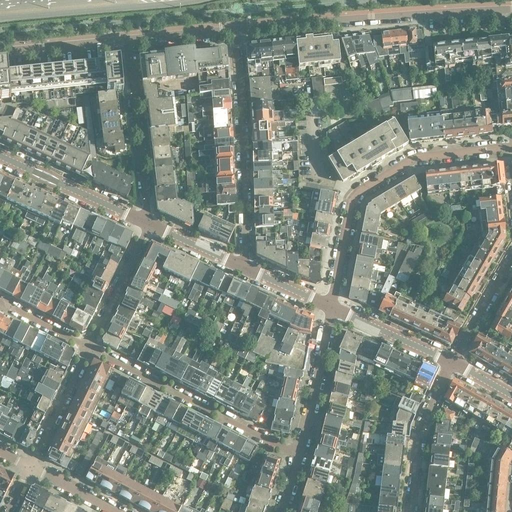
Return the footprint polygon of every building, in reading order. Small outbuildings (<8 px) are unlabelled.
[(415,29),(405,30),(407,47),(407,53),(422,51),(421,45),(423,45),(420,31),(416,31),(415,29)] [(405,30),(397,31),(399,48),(400,54),(402,53),(403,63),(408,63),(407,53),(407,47),(405,30)] [(397,31),(389,32),(391,53),(391,56),(396,55),(399,54),(400,54),(399,48),(397,31)] [(389,32),(381,33),(382,40),(373,42),(377,55),(391,53),(389,32)] [(368,35),(358,36),(365,55),(369,66),(377,62),(374,53),(368,35)] [(349,37),(360,66),(360,68),(364,66),(360,55),(365,55),(358,36),(349,37)] [(305,39),(295,40),(297,58),(298,68),(298,70),(304,70),(304,69),(305,69),(304,67),(318,66),(318,67),(319,68),(320,68),(330,67),(331,66),(331,64),(338,64),(338,63),(339,63),(337,44),(332,45),(331,37),(311,39),(311,38),(305,39)] [(349,37),(341,38),(340,38),(346,57),(349,63),(354,61),(356,67),(360,66),(349,37)] [(488,41),(490,58),(492,82),(496,81),(511,79),(511,44),(507,45),(507,39),(488,41)] [(295,41),(282,42),(284,59),(284,62),(287,81),(298,80),(297,60),(297,58),(295,40),(295,41)] [(488,41),(460,44),(462,61),(471,60),(472,66),(473,74),(482,73),(481,65),(482,65),(481,59),(490,58),(488,41)] [(282,42),(270,43),(272,63),(279,62),(280,69),(285,68),(284,62),(284,59),(282,42)] [(270,43),(258,44),(260,62),(266,61),(266,64),(272,63),(270,43)] [(246,48),(247,63),(254,62),(255,68),(260,67),(260,62),(258,44),(248,45),(246,48)] [(432,47),(433,64),(434,64),(443,63),(445,82),(450,81),(449,76),(454,76),(454,68),(453,62),(462,61),(460,44),(432,47)] [(141,76),(139,76),(139,83),(142,83),(142,85),(144,98),(141,98),(142,104),(145,104),(146,113),(143,113),(144,121),(147,121),(148,131),(167,128),(174,127),(171,99),(159,101),(158,99),(157,87),(150,86),(150,82),(155,81),(156,83),(161,82),(161,81),(176,79),(176,80),(188,79),(188,78),(195,77),(195,72),(227,68),(226,50),(223,48),(217,48),(217,45),(211,46),(212,49),(198,51),(198,47),(192,48),(193,51),(182,52),(182,49),(176,50),(176,53),(155,55),(155,52),(149,53),(150,56),(139,57),(141,76)] [(426,60),(426,63),(427,71),(434,70),(434,64),(433,64),(432,47),(426,48),(427,60),(426,60)] [(0,116),(1,117),(0,105),(0,99),(10,98),(11,105),(75,99),(75,95),(107,92),(107,93),(123,91),(122,79),(120,59),(103,60),(103,63),(8,73),(7,63),(0,63),(0,116)] [(269,78),(249,80),(250,104),(272,102),(280,101),(293,100),(292,89),(279,90),(279,82),(279,77),(269,78)] [(322,77),(311,79),(313,98),(324,97),(323,86),(322,80),(322,77)] [(341,78),(322,80),(323,86),(342,84),(341,78)] [(511,79),(496,81),(498,109),(495,109),(496,116),(511,114),(511,79)] [(211,87),(199,88),(200,94),(211,93),(229,91),(228,81),(211,82),(211,87)] [(450,87),(451,96),(464,94),(464,85),(450,87)] [(411,89),(400,90),(403,102),(412,101),(411,89)] [(403,102),(400,90),(390,91),(394,103),(403,102)] [(229,91),(211,93),(200,94),(200,99),(212,98),(212,102),(216,102),(216,101),(230,100),(229,91)] [(437,97),(436,91),(422,93),(422,100),(437,98),(437,97)] [(97,95),(100,116),(117,114),(115,93),(110,93),(97,95)] [(390,94),(378,99),(383,112),(396,109),(390,94)] [(96,158),(88,96),(82,97),(90,158),(96,158)] [(457,96),(449,97),(450,106),(458,105),(457,96)] [(368,116),(383,113),(377,99),(364,103),(368,116)] [(216,102),(216,106),(202,108),(202,113),(217,111),(217,112),(231,111),(231,110),(230,110),(230,100),(216,101),(216,102)] [(424,100),(416,101),(416,103),(399,104),(400,112),(417,110),(417,105),(424,104),(424,100)] [(272,102),(250,104),(251,116),(272,114),(273,112),(272,102)] [(11,119),(0,120),(0,139),(93,183),(86,131),(79,127),(78,128),(68,124),(68,125),(58,121),(57,122),(47,117),(47,119),(37,114),(36,116),(27,111),(26,112),(16,108),(11,119)] [(473,109),(473,114),(476,136),(477,136),(476,134),(490,133),(490,126),(491,126),(491,123),(490,123),(489,111),(480,112),(479,108),(473,109)] [(511,123),(511,114),(496,116),(495,109),(494,110),(489,110),(489,111),(490,123),(491,123),(491,126),(511,123)] [(272,114),(251,116),(251,124),(252,124),(252,125),(270,124),(272,124),(273,124),(279,123),(284,123),(286,123),(293,123),(296,114),(298,111),(297,110),(286,111),(273,112),(272,114)] [(217,112),(217,111),(202,113),(202,117),(213,116),(213,121),(231,119),(231,111),(217,112)] [(407,123),(409,143),(410,143),(411,144),(415,143),(415,142),(437,140),(438,141),(441,140),(442,139),(444,139),(442,119),(441,119),(440,112),(418,115),(418,121),(410,122),(410,123),(407,123)] [(117,114),(100,116),(102,136),(120,134),(117,114)] [(442,119),(444,139),(445,140),(448,140),(449,139),(471,136),(471,137),(475,137),(475,136),(476,136),(473,114),(440,118),(441,119),(442,119)] [(231,119),(213,121),(209,122),(209,127),(203,128),(203,132),(213,131),(213,130),(232,129),(231,119)] [(393,121),(372,134),(386,157),(398,150),(407,144),(393,121)] [(270,124),(252,125),(252,134),(270,133),(277,133),(277,127),(279,127),(279,123),(273,124),(272,124),(270,124)] [(167,128),(148,131),(150,150),(170,148),(167,128)] [(199,137),(213,136),(213,141),(214,141),(232,140),(231,130),(232,130),(232,129),(213,130),(213,131),(203,132),(199,132),(199,137)] [(270,133),(252,134),(252,144),(271,143),(280,142),(288,142),(288,138),(279,139),(279,133),(277,133),(270,133)] [(120,134),(102,136),(103,143),(104,143),(104,145),(107,145),(108,150),(114,149),(115,153),(124,152),(122,134),(120,134)] [(372,134),(350,147),(364,170),(386,157),(372,134)] [(232,140),(214,141),(214,145),(195,147),(195,152),(199,152),(215,150),(233,148),(232,140)] [(271,143),(252,144),(253,153),(267,153),(271,153),(281,153),(280,142),(271,143)] [(350,147),(328,160),(342,184),(364,170),(350,147)] [(170,148),(150,150),(153,170),(172,168),(170,148)] [(233,148),(215,150),(199,152),(199,156),(204,156),(215,155),(215,159),(233,158),(233,148)] [(267,153),(253,153),(253,164),(268,163),(282,162),(282,157),(282,153),(281,153),(271,153),(267,153)] [(233,158),(215,159),(215,164),(205,165),(205,170),(215,169),(234,167),(233,158)] [(268,163),(253,164),(253,173),(272,172),(272,167),(282,166),(282,162),(268,163)] [(493,166),(489,166),(492,187),(503,186),(502,185),(503,185),(501,165),(500,165),(500,164),(493,165),(493,166)] [(99,165),(91,166),(93,183),(126,198),(130,190),(128,189),(132,181),(122,176),(121,178),(109,172),(110,170),(99,165)] [(458,170),(457,170),(459,191),(492,187),(489,166),(488,166),(484,166),(484,167),(462,169),(458,169),(458,170)] [(234,167),(215,169),(205,170),(205,175),(216,174),(216,178),(234,176),(234,167)] [(172,168),(153,170),(155,190),(175,187),(174,187),(172,168)] [(426,174),(425,174),(427,194),(459,191),(457,170),(456,170),(456,169),(451,170),(451,171),(430,173),(430,172),(426,173),(426,174)] [(272,172),(253,173),(254,182),(272,181),(289,180),(289,175),(272,176),(272,172)] [(5,175),(0,185),(0,200),(4,202),(5,200),(15,180),(5,175)] [(234,176),(216,178),(216,187),(218,187),(218,186),(234,185),(234,177),(234,176)] [(414,178),(403,184),(410,196),(421,190),(420,189),(414,178)] [(15,180),(5,200),(6,201),(1,211),(5,212),(9,204),(16,207),(17,205),(26,185),(15,180)] [(272,181),(254,182),(254,191),(272,190),(272,186),(293,184),(293,180),(272,181)] [(318,192),(319,186),(299,182),(298,188),(318,192)] [(403,184),(393,190),(400,202),(410,196),(403,184)] [(26,185),(17,205),(12,216),(15,218),(20,209),(26,212),(27,210),(37,190),(26,185)] [(199,193),(216,192),(216,197),(221,197),(234,196),(234,185),(218,186),(218,187),(216,187),(199,189),(199,193)] [(306,200),(311,201),(318,203),(334,206),(335,202),(336,201),(337,198),(336,196),(336,195),(332,195),(333,188),(323,186),(319,186),(318,192),(320,192),(319,194),(319,199),(307,197),(306,200)] [(175,187),(155,190),(157,204),(176,201),(177,201),(175,187)] [(37,190),(27,210),(26,212),(24,218),(34,222),(38,215),(48,195),(37,190)] [(254,191),(254,200),(288,198),(288,194),(278,194),(278,190),(272,190),(254,191)] [(393,190),(382,196),(390,209),(400,202),(393,190)] [(48,195),(38,215),(34,222),(42,226),(45,221),(48,222),(49,220),(58,200),(48,195)] [(221,197),(216,197),(216,201),(206,202),(206,206),(216,205),(235,205),(234,196),(221,197)] [(382,196),(372,202),(380,215),(380,214),(390,209),(382,196)] [(254,200),(254,210),(263,209),(269,209),(273,209),(273,204),(292,203),(292,198),(254,200)] [(478,200),(482,234),(503,232),(503,227),(502,226),(499,205),(501,204),(500,201),(499,200),(499,198),(497,199),(497,198),(478,200)] [(58,200),(49,220),(49,221),(60,225),(69,205),(58,200)] [(176,201),(157,204),(157,210),(157,212),(159,213),(172,218),(192,227),(193,225),(192,207),(189,206),(189,205),(190,203),(184,200),(183,202),(182,202),(181,203),(177,201),(176,201)] [(312,212),(316,213),(332,216),(333,215),(334,212),(333,211),(334,206),(318,203),(311,201),(309,212),(312,212)] [(366,209),(364,220),(378,223),(380,215),(372,202),(372,203),(372,204),(368,206),(367,209),(366,209)] [(305,208),(292,203),(293,209),(305,212),(306,211),(305,209),(305,208)] [(69,205),(60,225),(60,226),(60,225),(71,230),(73,226),(80,210),(69,205)] [(450,213),(449,207),(449,206),(441,207),(442,214),(450,214),(450,213)] [(263,209),(254,210),(255,219),(292,217),(292,212),(273,213),(273,209),(269,209),(263,209)] [(80,210),(73,226),(77,228),(71,240),(76,242),(81,230),(89,214),(80,210)] [(315,218),(314,224),(330,227),(330,226),(331,226),(332,222),(331,221),(332,216),(316,213),(312,212),(311,217),(315,218)] [(89,214),(81,230),(76,242),(80,245),(87,232),(90,234),(97,218),(89,214)] [(207,235),(214,219),(204,214),(197,230),(207,235)] [(292,217),(255,219),(255,228),(258,228),(273,227),(273,222),(292,221),(292,217)] [(97,218),(90,234),(94,236),(88,251),(92,253),(99,238),(106,222),(97,218)] [(217,239),(224,223),(214,219),(207,235),(217,239)] [(364,220),(362,232),(376,235),(378,223),(364,220)] [(106,222),(99,238),(92,253),(96,255),(103,240),(107,242),(115,226),(106,222)] [(227,244),(234,228),(224,223),(217,239),(227,244)] [(314,224),(312,234),(328,237),(329,233),(330,232),(331,229),(330,228),(330,227),(314,224)] [(115,226),(107,242),(112,244),(108,252),(113,254),(116,246),(124,230),(115,226)] [(124,230),(116,246),(113,254),(109,261),(117,266),(121,258),(116,256),(121,248),(125,250),(133,234),(124,230)] [(482,235),(469,258),(487,268),(487,267),(488,268),(491,264),(490,263),(500,244),(501,245),(504,241),(503,240),(504,238),(503,232),(482,234),(482,235)] [(12,237),(5,233),(2,237),(10,241),(12,237)] [(310,246),(318,248),(318,247),(326,248),(326,247),(327,246),(328,243),(327,242),(328,237),(312,234),(301,233),(300,237),(311,239),(310,246)] [(27,237),(21,234),(19,239),(25,242),(27,237)] [(360,242),(359,246),(376,249),(378,239),(361,236),(361,237),(360,237),(359,241),(360,242)] [(20,241),(13,237),(10,241),(18,245),(20,241)] [(37,241),(29,237),(26,243),(34,247),(37,241)] [(266,239),(255,239),(255,257),(266,262),(266,242),(266,239)] [(28,245),(21,241),(18,246),(26,249),(28,245)] [(286,241),(276,241),(277,266),(287,271),(286,241)] [(40,242),(36,248),(47,254),(50,247),(40,242)] [(276,242),(266,242),(266,262),(277,266),(276,242)] [(151,243),(143,259),(153,264),(157,257),(161,247),(151,243)] [(357,256),(374,260),(376,249),(359,246),(358,250),(357,251),(357,255),(357,256)] [(424,247),(413,246),(396,279),(406,284),(424,247)] [(61,252),(50,247),(47,254),(58,259),(61,252)] [(64,247),(62,251),(70,255),(72,250),(64,247)] [(161,247),(157,257),(160,258),(160,259),(166,262),(171,252),(161,247)] [(309,258),(308,281),(315,284),(319,283),(320,264),(313,263),(313,248),(309,247),(309,263),(309,258)] [(72,250),(70,255),(78,259),(80,254),(72,250)] [(298,258),(298,276),(308,281),(309,258),(304,258),(304,251),(298,251),(298,253),(298,258)] [(166,262),(164,265),(169,267),(166,273),(170,275),(173,270),(180,256),(171,252),(166,262)] [(287,253),(287,271),(298,276),(298,258),(298,253),(287,253)] [(180,256),(173,270),(166,285),(170,287),(174,277),(175,277),(178,272),(182,273),(189,260),(180,256)] [(356,263),(355,267),(372,270),(383,272),(384,268),(377,267),(377,266),(373,265),(374,260),(357,256),(357,258),(356,258),(355,262),(356,263)] [(87,263),(96,267),(113,275),(117,266),(101,257),(98,264),(89,259),(87,263)] [(469,258),(452,287),(470,297),(471,297),(472,297),(474,293),(473,293),(484,273),(485,274),(487,270),(486,269),(487,268),(469,258)] [(0,264),(0,281),(4,273),(10,261),(6,259),(3,266),(0,264)] [(143,259),(139,268),(153,275),(158,277),(160,274),(155,271),(156,268),(155,267),(155,265),(153,264),(143,259)] [(189,260),(182,273),(187,276),(186,277),(183,284),(188,287),(191,280),(199,264),(189,260)] [(4,273),(0,281),(0,290),(4,292),(15,272),(11,270),(14,264),(10,261),(4,273)] [(94,271),(91,277),(93,278),(108,285),(113,275),(96,267),(87,263),(85,267),(94,271)] [(451,266),(446,263),(443,269),(448,272),(451,266)] [(199,264),(191,280),(196,282),(188,299),(193,301),(200,284),(208,268),(199,264)] [(372,270),(355,267),(354,272),(353,272),(353,276),(353,278),(370,281),(372,270)] [(15,272),(4,292),(13,297),(26,271),(26,270),(22,268),(19,274),(15,272)] [(139,268),(134,277),(148,284),(150,280),(160,284),(162,279),(153,275),(139,268)] [(208,268),(200,284),(193,301),(197,303),(204,286),(208,288),(216,272),(208,268)] [(84,274),(77,270),(74,276),(81,280),(84,274)] [(440,276),(445,279),(448,273),(443,270),(440,276)] [(26,271),(13,297),(21,301),(28,286),(24,284),(30,273),(26,271)] [(216,272),(208,288),(205,296),(214,300),(217,292),(225,276),(216,272)] [(217,292),(214,300),(213,301),(217,303),(222,294),(226,296),(234,280),(225,276),(217,292)] [(134,277),(130,286),(144,294),(147,289),(159,295),(161,290),(148,284),(134,277)] [(366,303),(359,302),(379,311),(385,296),(393,280),(388,277),(388,278),(380,294),(378,294),(372,292),(370,292),(369,301),(366,300),(366,303)] [(28,286),(21,301),(29,305),(36,290),(41,280),(38,278),(34,284),(30,282),(28,286)] [(89,287),(103,295),(108,285),(93,278),(89,287)] [(352,283),(351,288),(368,291),(370,281),(353,278),(352,279),(351,283),(352,283)] [(36,290),(29,305),(37,309),(47,290),(42,288),(45,282),(41,280),(36,290)] [(234,280),(226,296),(230,298),(227,305),(225,309),(229,311),(231,307),(235,299),(242,284),(234,280)] [(52,298),(45,313),(52,317),(60,302),(56,300),(63,287),(59,284),(55,294),(52,298)] [(243,303),(251,288),(242,284),(235,299),(228,312),(233,314),(239,301),(243,303)] [(130,286),(125,296),(140,303),(152,309),(153,305),(142,299),(144,294),(130,286)] [(86,307),(84,311),(93,315),(103,295),(89,287),(80,304),(86,307)] [(470,297),(452,287),(451,287),(447,294),(442,302),(447,305),(448,304),(461,312),(465,304),(469,297),(470,298),(470,297)] [(499,310),(497,314),(497,315),(497,316),(498,317),(511,325),(511,287),(510,291),(511,292),(500,311),(499,310)] [(260,292),(251,288),(243,303),(239,312),(244,314),(240,322),(244,324),(252,307),(260,292)] [(350,292),(349,297),(349,298),(349,299),(358,301),(359,302),(366,303),(366,300),(368,291),(351,288),(350,293),(350,292)] [(430,297),(432,293),(421,288),(419,292),(430,297)] [(47,290),(37,309),(45,313),(52,298),(55,294),(47,290)] [(60,302),(52,317),(61,321),(68,307),(71,300),(74,294),(71,292),(64,305),(60,302)] [(260,292),(252,307),(246,321),(250,323),(256,309),(261,311),(268,296),(260,292)] [(386,295),(379,311),(390,316),(397,300),(386,295)] [(125,296),(120,306),(135,313),(137,308),(146,312),(148,308),(140,303),(125,296)] [(161,296),(158,302),(160,303),(165,305),(166,306),(169,300),(161,296)] [(268,296),(261,311),(257,319),(261,321),(256,332),(260,335),(263,330),(276,300),(277,300),(268,296)] [(398,298),(397,300),(390,316),(390,317),(391,317),(391,318),(395,320),(395,319),(415,328),(415,329),(419,331),(419,330),(420,330),(428,312),(398,298)] [(170,299),(167,306),(176,310),(180,303),(170,299)] [(68,307),(61,321),(69,326),(76,311),(72,309),(75,302),(71,300),(68,307)] [(281,302),(276,300),(263,330),(269,333),(275,319),(279,321),(286,305),(285,303),(282,302),(281,302)] [(158,308),(156,311),(160,313),(162,310),(164,306),(165,305),(160,303),(158,308)] [(286,305),(279,321),(280,322),(277,326),(287,330),(289,326),(292,322),(297,310),(296,309),(296,308),(292,307),(291,307),(286,305)] [(120,306),(116,315),(130,322),(138,326),(140,322),(132,318),(135,313),(120,306)] [(165,306),(162,312),(172,317),(173,315),(175,311),(165,306)] [(297,310),(292,322),(290,326),(282,344),(292,349),(295,343),(298,335),(310,336),(314,318),(313,318),(312,316),(310,315),(307,315),(297,310)] [(76,311),(69,326),(81,332),(82,333),(85,331),(93,315),(84,311),(82,315),(76,311)] [(428,312),(420,330),(421,331),(421,332),(425,334),(426,333),(445,342),(445,343),(449,345),(450,344),(451,343),(452,342),(455,337),(464,318),(453,312),(449,321),(428,312)] [(194,317),(186,313),(183,319),(190,323),(194,317)] [(116,315),(111,324),(126,331),(128,327),(136,331),(138,326),(130,322),(116,315)] [(172,317),(170,322),(177,326),(179,323),(181,319),(173,315),(172,317)] [(5,316),(0,325),(0,334),(4,336),(13,320),(5,316)] [(202,324),(204,322),(195,317),(192,323),(199,327),(201,328),(202,324)] [(511,325),(498,317),(491,329),(504,337),(503,338),(508,341),(509,339),(511,334),(511,325)] [(13,320),(4,336),(0,343),(5,345),(9,338),(13,340),(21,324),(13,320)] [(21,324),(13,340),(17,343),(10,357),(14,359),(21,345),(30,328),(21,324)] [(111,324),(107,333),(130,345),(132,341),(123,337),(126,331),(111,324)] [(199,327),(197,331),(205,335),(206,333),(207,331),(201,328),(199,327)] [(30,328),(21,345),(14,359),(18,361),(25,347),(30,350),(39,333),(30,328)] [(215,336),(218,332),(210,328),(208,332),(215,336)] [(471,354),(471,355),(474,357),(475,356),(494,367),(493,368),(497,370),(498,370),(499,370),(509,352),(491,342),(494,336),(484,330),(480,336),(479,336),(473,346),(474,346),(470,352),(471,352),(470,354),(471,354)] [(338,350),(340,351),(340,350),(354,357),(362,339),(347,331),(338,350)] [(39,333),(30,350),(30,351),(35,354),(31,361),(35,363),(39,354),(48,338),(39,333)] [(107,333),(103,341),(104,344),(117,350),(119,345),(126,349),(129,344),(107,333)] [(210,344),(214,337),(206,333),(205,335),(203,340),(210,344)] [(228,335),(226,340),(234,344),(237,338),(228,335)] [(261,335),(255,348),(253,353),(266,359),(265,363),(302,370),(303,371),(308,348),(295,343),(292,349),(281,344),(261,335)] [(283,339),(274,335),(272,339),(281,343),(283,339)] [(154,351),(146,366),(154,370),(166,349),(166,347),(163,345),(166,339),(162,336),(160,339),(154,351)] [(139,359),(138,362),(146,366),(154,351),(160,339),(156,337),(154,341),(149,338),(142,351),(139,358),(139,359)] [(48,338),(39,354),(35,363),(39,365),(40,363),(44,357),(48,359),(57,342),(48,338)] [(241,340),(237,338),(234,345),(243,349),(245,344),(240,341),(241,340)] [(362,339),(354,357),(356,358),(368,364),(372,366),(373,363),(380,349),(381,347),(362,339)] [(171,359),(163,375),(171,379),(179,364),(176,362),(186,342),(181,340),(177,348),(171,359)] [(232,344),(224,340),(221,346),(229,350),(232,344)] [(57,342),(48,359),(58,364),(66,347),(57,342)] [(240,348),(232,344),(228,353),(236,357),(240,348)] [(243,349),(249,352),(253,353),(255,348),(246,344),(243,349)] [(166,349),(154,370),(163,375),(171,359),(177,348),(177,347),(173,345),(170,351),(166,349)] [(66,347),(58,364),(67,368),(74,354),(73,351),(66,347)] [(139,358),(142,351),(135,347),(132,352),(130,357),(138,362),(139,359),(139,358)] [(380,349),(373,363),(372,366),(392,375),(394,373),(401,357),(381,347),(380,349)] [(249,352),(241,348),(237,356),(245,359),(249,352)] [(337,356),(336,362),(354,367),(356,358),(354,357),(340,350),(340,351),(339,356),(337,356)] [(188,368),(180,384),(188,388),(196,373),(200,366),(196,364),(201,354),(197,352),(188,368)] [(257,356),(249,352),(247,356),(255,360),(257,356)] [(511,353),(509,352),(499,370),(500,371),(499,372),(503,374),(504,373),(511,377),(511,353)] [(179,364),(171,379),(180,384),(188,368),(192,361),(194,356),(190,354),(183,366),(179,364)] [(401,357),(394,373),(393,375),(413,384),(414,382),(422,366),(401,357)] [(25,359),(22,366),(28,369),(31,362),(25,359)] [(114,371),(95,362),(92,363),(89,370),(109,380),(114,371)] [(336,369),(335,373),(352,378),(354,367),(336,362),(335,368),(336,369)] [(196,373),(188,388),(196,392),(205,377),(209,368),(201,363),(200,366),(196,373)] [(43,378),(45,379),(58,386),(63,377),(50,370),(39,366),(37,370),(45,373),(43,378)] [(422,366),(414,382),(415,382),(409,393),(422,398),(427,388),(434,371),(422,366)] [(25,378),(41,387),(54,394),(58,386),(45,379),(45,380),(43,378),(41,382),(40,382),(27,375),(29,371),(21,367),(19,371),(17,375),(25,378)] [(53,372),(63,377),(65,372),(56,368),(53,372)] [(205,377),(196,392),(205,397),(212,383),(216,374),(213,373),(210,371),(211,369),(209,368),(205,377)] [(220,388),(213,401),(221,405),(229,390),(227,389),(235,372),(230,369),(225,379),(220,388)] [(269,376),(283,379),(299,383),(300,379),(302,378),(303,375),(302,374),(302,373),(299,372),(284,369),(283,374),(270,372),(269,374),(269,376)] [(109,380),(89,370),(84,379),(105,388),(109,380)] [(16,377),(8,372),(6,377),(14,381),(16,377)] [(0,386),(9,391),(13,383),(14,381),(4,376),(0,373),(0,386)] [(333,377),(332,383),(349,388),(352,378),(335,373),(334,377),(333,377)] [(212,383),(205,397),(213,401),(220,388),(225,379),(216,374),(212,383)] [(229,390),(221,405),(230,410),(238,394),(247,377),(243,375),(234,392),(229,390)] [(121,376),(118,382),(123,385),(126,379),(121,376)] [(238,394),(230,410),(238,414),(245,401),(249,393),(245,392),(251,379),(247,377),(238,394)] [(36,390),(34,394),(42,398),(50,403),(54,394),(41,387),(23,378),(20,382),(36,390)] [(105,388),(84,379),(80,387),(101,397),(105,388)] [(281,382),(280,389),(297,393),(297,392),(299,392),(299,389),(298,388),(299,383),(283,379),(282,382),(281,382)] [(121,395),(125,397),(119,409),(123,412),(130,400),(138,385),(128,380),(121,395)] [(445,400),(450,403),(472,416),(483,398),(483,397),(480,395),(480,396),(459,384),(460,383),(456,381),(455,382),(454,381),(449,389),(450,390),(449,390),(448,391),(449,391),(444,399),(445,400)] [(13,383),(9,391),(8,391),(27,401),(31,393),(13,383)] [(332,390),(331,394),(347,398),(349,388),(332,383),(330,390),(332,390)] [(138,385),(130,400),(124,412),(127,414),(134,402),(138,404),(146,389),(138,385)] [(245,401),(238,414),(247,419),(247,418),(255,403),(263,388),(259,386),(254,394),(252,393),(250,394),(249,393),(245,401)] [(101,397),(80,387),(76,396),(96,406),(101,397)] [(113,394),(118,396),(122,389),(116,387),(113,394)] [(146,389),(138,404),(143,407),(141,407),(136,418),(140,420),(146,408),(147,409),(155,393),(146,389)] [(279,397),(278,400),(295,403),(296,399),(297,398),(298,396),(297,394),(297,393),(280,389),(278,397),(279,397)] [(31,393),(27,401),(26,401),(33,405),(33,404),(38,407),(36,411),(44,415),(50,403),(42,398),(34,394),(31,393)] [(155,393),(147,409),(139,422),(143,425),(150,411),(155,413),(163,398),(155,393)] [(328,398),(327,405),(344,409),(347,398),(331,394),(330,398),(328,398)] [(419,405),(422,398),(411,394),(408,400),(419,405)] [(96,406),(76,396),(71,405),(92,415),(96,406)] [(163,398),(155,413),(159,415),(152,428),(156,430),(163,417),(171,402),(163,398)] [(483,398),(472,416),(501,433),(511,415),(511,414),(511,413),(507,411),(507,412),(488,401),(488,400),(484,398),(483,398)] [(397,409),(399,410),(415,417),(414,416),(418,407),(415,406),(415,405),(408,402),(402,399),(397,409)] [(277,402),(275,410),(292,414),(293,413),(294,412),(295,409),(294,408),(295,403),(278,400),(277,402)] [(171,402),(163,417),(156,430),(160,433),(167,419),(172,422),(180,406),(171,402)] [(247,418),(248,418),(252,420),(253,422),(255,423),(257,423),(258,423),(260,417),(262,413),(263,413),(266,408),(255,402),(255,403),(247,418)] [(7,405),(0,417),(0,434),(2,436),(10,420),(6,418),(11,407),(7,405)] [(71,405),(67,414),(88,424),(92,415),(71,405)] [(327,411),(326,415),(342,420),(344,409),(327,405),(325,411),(327,411)] [(109,406),(106,411),(111,414),(114,409),(109,406)] [(180,406),(172,422),(176,424),(168,439),(172,441),(180,426),(188,411),(180,406)] [(10,420),(2,436),(10,440),(18,424),(22,417),(25,410),(22,408),(14,422),(10,420)] [(25,410),(22,417),(26,419),(27,419),(32,411),(26,408),(25,410)] [(438,415),(451,421),(452,419),(455,414),(441,409),(440,409),(443,411),(441,416),(438,415)] [(274,417),(273,420),(290,424),(291,420),(293,419),(293,416),(292,415),(292,414),(275,410),(274,417)] [(393,416),(392,424),(394,424),(408,425),(411,426),(415,417),(399,410),(396,416),(393,416)] [(26,428),(18,444),(26,448),(28,447),(36,432),(39,425),(44,415),(35,411),(30,421),(27,428),(26,427),(26,428)] [(117,423),(121,415),(114,411),(110,420),(117,423)] [(188,411),(180,426),(172,441),(170,445),(174,447),(184,428),(188,430),(197,415),(188,411)] [(67,414),(63,423),(83,433),(88,424),(67,414)] [(452,419),(451,422),(455,424),(459,417),(455,414),(452,419)] [(511,414),(511,415),(501,433),(509,437),(509,438),(510,439),(505,448),(511,452),(511,414)] [(197,415),(188,430),(192,433),(185,446),(189,449),(196,435),(204,419),(197,415)] [(323,419),(322,426),(340,430),(341,424),(352,427),(353,422),(342,420),(326,415),(325,419),(323,419)] [(18,424),(10,440),(18,444),(26,428),(23,426),(26,419),(22,417),(18,424)] [(260,417),(258,423),(264,426),(267,419),(261,417),(260,417)] [(213,424),(204,419),(196,435),(190,448),(194,450),(201,437),(205,439),(213,424)] [(103,420),(100,426),(105,429),(108,423),(103,420)] [(272,423),(270,431),(281,434),(281,436),(287,437),(288,434),(289,433),(290,430),(289,429),(290,424),(273,420),(273,423),(272,423)] [(436,426),(434,436),(451,438),(452,433),(449,432),(450,422),(442,421),(441,425),(441,426),(436,426)] [(63,423),(59,432),(79,442),(83,433),(63,423)] [(213,424),(205,439),(210,441),(202,455),(206,456),(221,428),(213,424)] [(392,424),(391,436),(404,438),(409,439),(410,427),(408,427),(408,425),(394,424),(392,424)] [(321,432),(320,437),(337,441),(344,442),(345,437),(338,436),(340,430),(322,426),(320,432),(321,432)] [(230,432),(221,428),(213,443),(205,458),(210,461),(214,453),(218,455),(219,454),(222,447),(230,432)] [(59,432),(54,440),(75,450),(79,442),(59,432)] [(97,432),(93,439),(94,439),(98,442),(102,435),(97,432)] [(230,432),(222,447),(219,454),(223,456),(219,463),(223,465),(230,452),(238,437),(230,432)] [(121,437),(129,441),(131,437),(123,433),(121,437)] [(141,440),(133,435),(129,441),(138,446),(141,440)] [(386,435),(385,446),(403,448),(403,447),(404,447),(404,443),(404,438),(391,436),(386,435)] [(433,441),(432,446),(449,448),(451,439),(452,439),(452,438),(451,438),(434,436),(433,436),(433,437),(432,437),(432,440),(433,441)] [(118,440),(113,437),(110,442),(116,445),(118,440)] [(238,437),(230,452),(226,459),(230,461),(234,454),(239,457),(247,442),(247,441),(238,437)] [(316,446),(317,447),(334,452),(339,453),(340,447),(356,450),(357,446),(337,441),(320,437),(319,440),(318,440),(316,446)] [(471,447),(476,449),(479,440),(474,438),(471,447)] [(94,439),(89,447),(94,450),(98,442),(94,439)] [(54,440),(50,449),(70,459),(75,450),(54,440)] [(124,443),(118,440),(116,445),(121,448),(124,443)] [(247,442),(239,457),(238,457),(248,462),(249,463),(251,458),(251,457),(253,453),(254,453),(255,450),(256,448),(255,447),(255,446),(252,444),(251,445),(246,443),(247,442)] [(385,446),(384,456),(402,458),(402,454),(403,453),(404,450),(403,449),(403,448),(385,446)] [(431,456),(448,458),(449,448),(432,446),(431,451),(430,452),(430,455),(431,456)] [(89,447),(84,456),(89,459),(94,450),(89,447)] [(138,450),(132,447),(129,452),(135,455),(138,450)] [(314,457),(314,458),(331,463),(334,452),(317,447),(316,453),(315,453),(314,456),(314,457)] [(487,459),(490,461),(507,466),(511,457),(511,454),(498,447),(495,452),(491,450),(487,459)] [(50,449),(46,457),(47,459),(67,470),(72,460),(70,459),(50,449)] [(144,453),(138,450),(135,455),(141,458),(144,453)] [(173,457),(166,453),(163,458),(170,462),(173,457)] [(364,454),(358,453),(356,463),(363,464),(364,454)] [(157,459),(152,456),(149,461),(155,464),(157,459)] [(262,463),(261,466),(277,470),(278,467),(280,467),(281,464),(280,462),(281,459),(275,457),(274,459),(265,456),(264,458),(263,458),(261,463),(262,463)] [(384,456),(383,466),(401,469),(401,467),(402,467),(402,464),(401,463),(402,458),(384,456)] [(430,462),(429,467),(447,469),(448,458),(431,456),(431,457),(430,458),(429,461),(430,462)] [(312,468),(311,469),(328,474),(331,463),(314,458),(313,463),(312,464),(311,467),(312,468)] [(163,462),(157,459),(155,464),(160,467),(163,462)] [(490,461),(489,476),(506,478),(507,466),(490,461)] [(95,484),(104,467),(94,462),(85,479),(95,484)] [(190,466),(182,462),(179,467),(187,471),(190,466)] [(249,473),(253,464),(249,463),(244,471),(249,473)] [(363,464),(356,463),(355,473),(362,474),(363,464)] [(78,464),(74,473),(81,477),(85,468),(78,464)] [(177,469),(171,466),(168,471),(174,474),(177,469)] [(259,469),(257,476),(274,481),(275,480),(276,477),(275,476),(277,470),(261,466),(260,469),(259,469)] [(400,470),(401,469),(383,466),(381,477),(399,479),(400,474),(401,473),(401,470),(400,470)] [(105,489),(113,473),(104,467),(95,484),(105,489)] [(428,476),(428,477),(446,479),(447,469),(429,467),(429,472),(428,473),(428,476)] [(183,472),(177,469),(174,474),(180,477),(183,472)] [(308,479),(308,480),(325,486),(327,486),(330,475),(328,474),(311,469),(310,474),(308,475),(308,478),(308,479)] [(4,471),(0,479),(0,496),(3,498),(14,478),(13,476),(4,471)] [(238,480),(240,476),(231,471),(228,477),(238,480)] [(114,494),(123,478),(113,473),(105,489),(114,494)] [(189,474),(186,479),(192,483),(195,477),(189,474)] [(360,475),(355,474),(352,484),(358,485),(360,475)] [(255,483),(254,486),(270,491),(272,487),(273,486),(274,484),(273,482),(274,481),(257,476),(254,483),(255,483)] [(381,481),(380,487),(398,489),(398,488),(399,487),(400,484),(399,483),(399,479),(381,477),(377,476),(376,480),(381,481)] [(489,476),(488,488),(505,490),(506,478),(489,476)] [(428,483),(427,487),(445,489),(446,479),(428,477),(428,478),(427,479),(427,482),(428,483)] [(124,499),(133,483),(123,478),(114,494),(124,499)] [(232,479),(228,478),(223,487),(229,489),(232,479)] [(207,482),(200,479),(197,486),(203,489),(207,482)] [(307,480),(302,498),(319,505),(321,505),(327,486),(325,486),(308,480),(307,480)] [(133,483),(124,499),(134,504),(143,488),(133,483)] [(357,485),(352,484),(348,493),(354,494),(357,485)] [(21,508),(19,511),(30,511),(34,505),(41,491),(34,486),(31,488),(25,500),(21,508)] [(252,489),(250,496),(267,501),(267,500),(269,500),(270,497),(269,496),(270,491),(254,486),(253,489),(252,489)] [(380,487),(379,498),(397,500),(398,494),(399,491),(398,490),(398,489),(380,487)] [(426,497),(443,500),(445,489),(427,487),(426,492),(426,493),(425,496),(426,497)] [(143,488),(134,504),(143,510),(152,493),(143,488)] [(486,500),(504,501),(505,490),(488,488),(486,500)] [(234,491),(230,490),(226,499),(238,502),(239,500),(235,498),(235,496),(232,494),(234,491)] [(30,511),(42,511),(43,510),(50,495),(42,491),(41,491),(34,505),(30,511)] [(152,493),(143,510),(148,511),(154,511),(162,498),(152,493)] [(353,495),(348,494),(345,504),(350,504),(353,495)] [(43,510),(42,511),(53,511),(59,500),(50,495),(43,510)] [(248,503),(248,506),(263,511),(265,507),(267,506),(267,504),(266,502),(267,501),(250,496),(248,503)] [(339,497),(334,510),(338,511),(343,498),(339,497)] [(425,503),(425,508),(442,510),(443,500),(426,497),(426,498),(425,499),(424,502),(425,503)] [(166,511),(172,503),(162,498),(154,511),(166,511)] [(301,505),(300,509),(307,511),(316,511),(319,505),(302,498),(300,504),(301,505)] [(379,498),(378,508),(396,510),(396,509),(397,508),(397,505),(396,504),(397,500),(379,498)] [(232,502),(225,499),(221,507),(229,511),(232,502)] [(59,500),(53,511),(64,511),(68,505),(59,500)] [(486,500),(485,511),(503,511),(504,501),(486,500)] [(179,511),(181,508),(172,503),(166,511),(179,511)]
